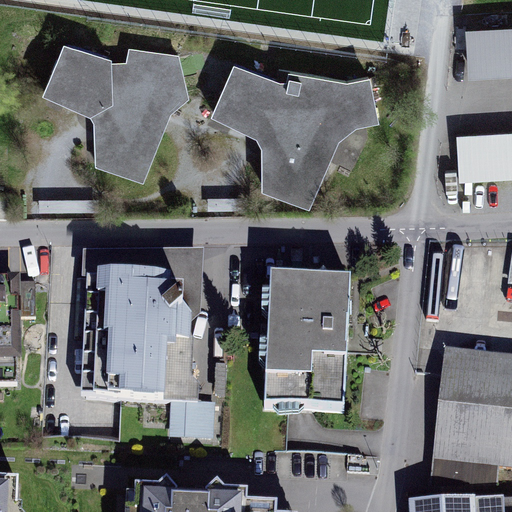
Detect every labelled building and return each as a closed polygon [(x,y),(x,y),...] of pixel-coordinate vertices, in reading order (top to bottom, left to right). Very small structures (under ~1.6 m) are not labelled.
[(511,23),(466,27),(468,74),(511,71),(511,23)] [(98,163),(147,182),(173,108),(191,97),(179,54),(130,47),(128,59),(112,60),(112,56),(65,40),(45,92),(95,117),(98,163)] [(267,189),(309,203),(340,128),(376,117),(365,74),(347,79),(286,66),(282,76),(232,61),(212,109),(266,136),(267,189)] [(511,128),(457,132),(459,180),(511,176),(511,128)] [(0,387),(22,388),(23,284),(0,283),(0,387)] [(273,285),(267,413),(346,416),(351,289),(273,285)] [(186,289),(85,286),(81,408),(173,411),(172,444),(218,446),(219,406),(182,404),(186,289)] [(511,359),(448,353),(436,459),(511,467),(511,359)] [(0,482),(0,511),(10,511),(12,483),(0,482)]
